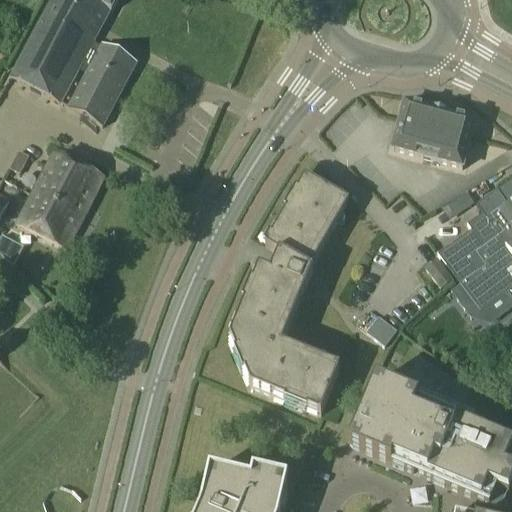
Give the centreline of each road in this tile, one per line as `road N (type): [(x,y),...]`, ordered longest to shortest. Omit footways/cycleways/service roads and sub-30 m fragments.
road 1 (tertiary): [(123,511),(180,307),(269,141)]
road 2 (tertiary): [(269,141),(362,53)]
road 3 (tertiary): [(331,32),(269,141)]
